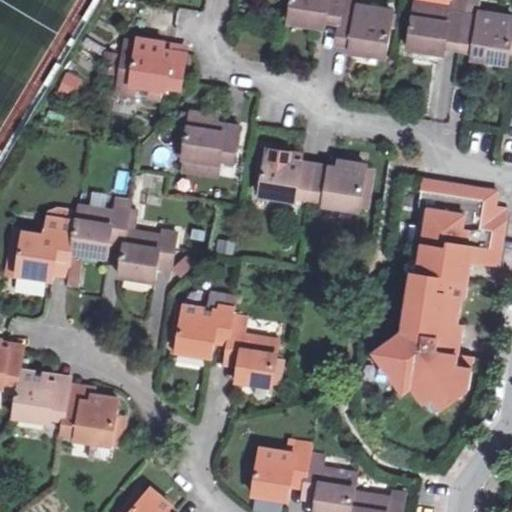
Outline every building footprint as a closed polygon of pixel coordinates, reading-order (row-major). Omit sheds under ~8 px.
[(328,18),(315,16),(317,0),(268,0),(264,28),(300,34),(301,25),(314,27),(310,53),(322,54),(322,59),(360,64),(367,18),(328,12),(328,18)] [(451,25),(452,19),(453,11),(438,8),(435,23),(451,25)] [(451,25),(435,23),(422,21),(423,15),(388,10),(381,54),(417,59),(418,48),(431,50),(447,52),(445,64),(481,68),(487,24),(452,19),(451,25)] [(109,88),(139,93),(150,94),(151,87),(165,89),(170,58),(146,54),(147,49),(116,44),(114,53),(104,52),(101,70),(111,72),(109,88)] [(111,72),(101,70),(97,96),(138,103),(139,93),(109,88),(111,72)] [(218,133),(217,141),(206,140),(208,126),(178,121),(171,165),(211,172),(212,166),(224,168),(229,135),(218,133)] [(292,167),(290,175),(280,174),(283,159),(252,155),(245,199),(287,206),(288,200),(312,203),(311,209),(350,214),(357,169),(334,166),(333,174),(292,167)] [(496,271),(501,230),(489,228),(491,211),(493,198),(418,187),(414,216),(418,218),(413,252),(419,253),(414,279),(408,278),(398,336),(370,356),(397,397),(406,391),(418,411),(428,404),(436,416),(464,395),(468,374),(459,372),(460,363),(475,268),(496,271)] [(489,228),(501,230),(504,213),(491,211),(489,228)] [(152,273),(169,275),(173,245),(157,243),(156,248),(123,244),(126,221),(110,219),(110,224),(74,219),(71,242),(43,238),(41,248),(16,245),(9,285),(51,290),(52,282),(54,265),(68,267),(69,263),(102,268),(103,259),(105,249),(121,251),(119,261),(114,290),(149,297),(151,282),(152,273)] [(105,249),(103,259),(119,261),(121,251),(105,249)] [(66,284),(68,267),(54,265),(52,282),(66,284)] [(152,273),(151,282),(167,284),(169,275),(152,273)] [(240,372),(239,380),(236,393),(274,399),(281,354),(243,348),(244,341),(232,339),(234,321),(220,319),(219,323),(183,317),(182,326),(177,358),(176,364),(212,369),(214,357),(215,349),(228,351),(227,359),(225,370),(240,372)] [(177,358),(182,326),(171,325),(166,357),(177,358)] [(215,349),(214,357),(227,359),(228,351),(215,349)] [(119,415),(88,411),(87,424),(76,422),(77,413),(63,411),(65,396),(55,394),(53,402),(42,400),(43,392),(45,385),(18,380),(20,363),(4,360),(3,368),(0,367),(0,396),(14,399),(9,429),(43,435),(43,430),(59,433),(57,451),(71,453),(70,458),(111,464),(112,459),(118,424),(119,415)] [(470,364),(460,363),(459,372),(468,374),(470,364)] [(240,372),(225,370),(224,378),(239,380),(240,372)] [(53,402),(55,394),(43,392),(42,400),(53,402)] [(87,424),(88,411),(90,399),(65,396),(63,411),(77,413),(76,422),(87,424)] [(118,424),(112,459),(122,460),(128,425),(118,424)] [(318,503),(316,511),(398,511),(388,510),(389,504),(354,498),(356,485),(322,479),(323,473),(307,471),(309,461),(292,458),(291,466),(258,460),(249,508),(274,511),(282,511),(285,499),(287,488),(302,491),(300,501),(318,503)] [(287,488),(285,499),(300,501),(302,491),(287,488)] [(130,511),(146,496),(141,492),(121,511),(130,511)] [(169,511),(170,511),(149,492),(146,496),(130,511),(169,511)] [(316,511),(318,503),(300,501),(299,510),(315,511),(316,511)]
